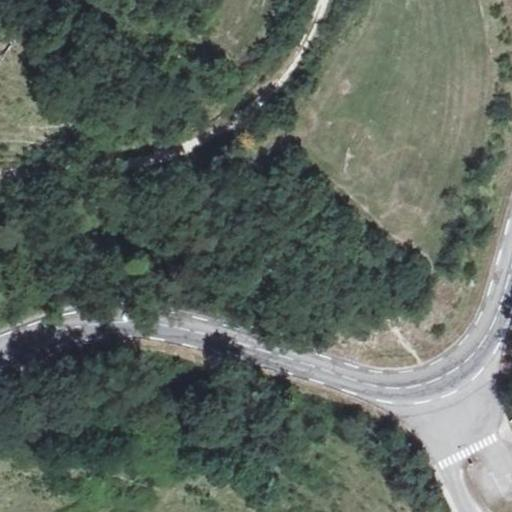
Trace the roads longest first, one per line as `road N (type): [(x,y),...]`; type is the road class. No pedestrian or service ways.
road 1 (secondary): [(0,352),(78,327),(129,324),(232,343),(376,389),(409,389),(469,359),(497,312),(511,263)]
road 2 (track): [(0,174),(138,164),(218,130),(285,73),(324,0)]
